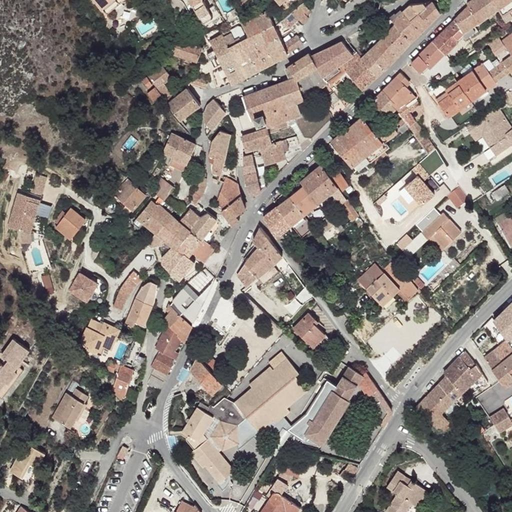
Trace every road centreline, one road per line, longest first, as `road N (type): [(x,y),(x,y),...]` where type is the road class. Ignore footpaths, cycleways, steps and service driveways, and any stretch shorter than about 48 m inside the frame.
road 1 (unclassified): [(253,212),(159,427),(164,450),(210,511)]
road 2 (unclassified): [(454,0),(253,212)]
road 3 (unknown): [(168,284),(156,278),(132,319),(120,319),(115,281),(96,262),(98,215),(72,196),(57,205),(53,220)]
road 4 (unclassified): [(253,212),(401,408)]
road 5 (tertiary): [(511,281),(424,372),(401,408)]
road 6 (unknown): [(168,284),(148,443)]
road 7 (residential): [(320,0),(312,43),(408,0)]
road 8 (unclassified): [(478,511),(401,408)]
road 9 (tertiary): [(401,408),(336,511)]
